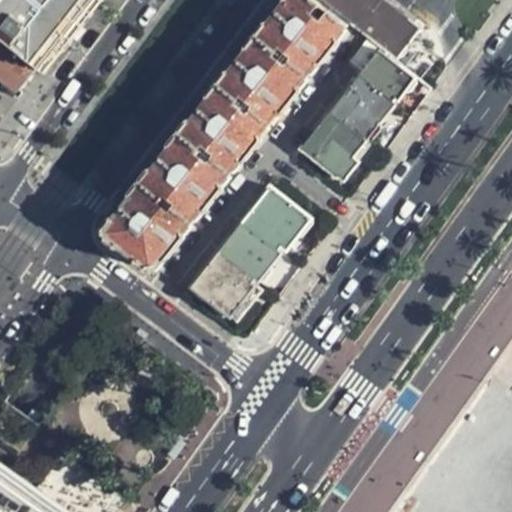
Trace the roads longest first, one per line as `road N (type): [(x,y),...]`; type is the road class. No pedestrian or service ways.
road 1 (primary): [(511,57),(273,394)]
road 2 (primary): [(292,480),(511,176)]
road 3 (secondary): [(64,240),(245,0)]
road 4 (secondary): [(64,240),(273,394)]
road 5 (secondary): [(140,0),(2,191)]
road 6 (primary): [(273,394),(190,511)]
